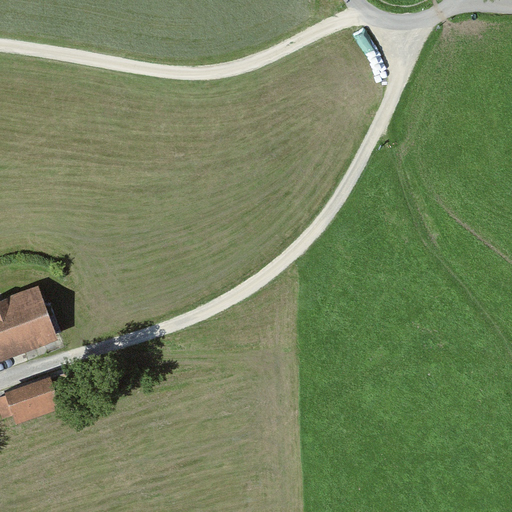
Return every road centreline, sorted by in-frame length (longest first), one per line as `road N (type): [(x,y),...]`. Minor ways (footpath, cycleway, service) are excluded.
road 1 (track): [(409,22),(374,136),(327,216),(280,265),(174,326),(0,383)]
road 2 (track): [(0,45),(211,72),(266,58),(363,11)]
